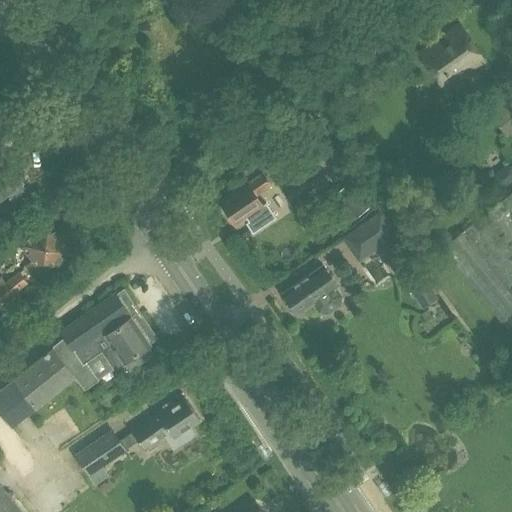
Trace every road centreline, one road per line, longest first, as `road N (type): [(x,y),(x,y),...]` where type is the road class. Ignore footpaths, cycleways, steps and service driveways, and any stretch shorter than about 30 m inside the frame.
road 1 (unclassified): [(424,0),(154,230)]
road 2 (primary): [(343,511),(154,230)]
road 3 (primary): [(154,230),(0,0)]
road 4 (unclassified): [(0,367),(154,230)]
